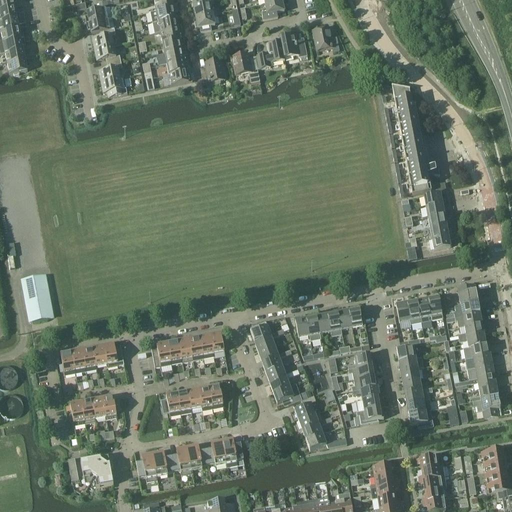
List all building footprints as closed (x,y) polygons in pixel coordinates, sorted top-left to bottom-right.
[(16,0),(0,0),(0,11),(15,9),(14,2),(17,2),(16,0)] [(172,0),(165,0),(155,2),(157,13),(178,9),(177,5),(174,6),(172,0)] [(192,0),(193,4),(192,4),(193,7),(194,7),(194,9),(211,5),(209,0),(192,0)] [(267,15),(262,16),(263,22),(278,19),(277,15),(284,13),(284,11),(285,10),(284,9),(282,2),(265,5),(267,15)] [(132,12),(138,10),(137,3),(130,5),(132,12)] [(194,10),(193,10),(194,13),(195,13),(196,19),(216,15),(216,12),(212,13),(211,5),(194,9),(194,10)] [(15,9),(0,11),(0,22),(25,18),(24,14),(19,15),(16,15),(15,9)] [(88,20),(85,21),(86,25),(113,20),(110,9),(87,14),(88,20)] [(151,14),(153,25),(176,20),(175,13),(179,12),(178,9),(157,13),(151,14)] [(197,24),(195,24),(196,29),(198,29),(198,30),(200,30),(201,35),(211,33),(212,32),(211,28),(215,27),(214,19),(217,18),(216,15),(196,19),(197,24)] [(25,18),(0,22),(0,33),(19,30),(19,26),(26,25),(25,18)] [(91,35),(101,33),(115,30),(113,20),(86,25),(87,29),(90,29),(91,35)] [(153,25),(154,32),(155,35),(161,34),(182,30),(182,26),(178,27),(176,20),(153,25)] [(0,33),(0,44),(24,40),(24,36),(21,36),(19,30),(0,33)] [(102,39),(92,41),(95,52),(114,48),(112,37),(116,37),(115,30),(101,33),(102,39)] [(184,41),(182,30),(161,34),(163,45),(184,41)] [(333,54),(340,53),(337,39),(331,40),(329,30),(313,33),(317,53),(332,50),(333,54)] [(295,37),(280,40),(280,44),(281,44),(284,60),(299,57),(299,59),(307,58),(304,43),(296,44),(295,37)] [(24,40),(0,44),(0,54),(0,56),(5,55),(24,51),(22,45),(30,43),(29,39),(24,40)] [(186,51),(186,48),(184,41),(163,45),(165,55),(186,51)] [(260,58),(255,59),(258,71),(270,69),(270,66),(285,63),(284,60),(281,44),(280,44),(266,47),(267,56),(259,57),(260,58)] [(116,58),(114,48),(95,52),(97,62),(106,60),(107,66),(121,63),(120,57),(116,58)] [(24,51),(5,55),(7,65),(29,61),(28,57),(25,58),(24,51)] [(188,62),(186,51),(165,55),(167,66),(188,62)] [(260,83),(258,71),(255,59),(249,60),(248,56),(233,59),(236,77),(249,74),(251,85),(260,83)] [(29,61),(7,65),(9,76),(13,76),(14,77),(14,78),(19,77),(20,76),(19,74),(28,73),(27,66),(29,65),(29,61)] [(167,66),(169,77),(190,72),(188,62),(167,66)] [(206,65),(207,72),(201,73),(204,92),(211,90),(211,88),(220,86),(221,84),(221,82),(225,81),(222,65),(221,62),(206,65)] [(99,73),(101,84),(121,80),(119,70),(122,69),(121,63),(107,66),(108,71),(99,73)] [(143,70),(146,81),(152,80),(150,69),(143,70)] [(190,72),(169,77),(171,88),(189,84),(193,83),(190,72)] [(126,90),(123,91),(121,80),(101,84),(103,95),(107,94),(108,100),(128,96),(126,90)] [(155,91),(154,86),(152,80),(146,81),(147,88),(148,92),(155,91)] [(392,88),(396,109),(412,107),(411,99),(409,91),(410,91),(392,88)] [(424,171),(412,107),(396,109),(412,197),(429,194),(425,176),(434,177),(440,177),(439,171),(438,166),(437,166),(438,169),(435,169),(424,171)] [(441,195),(424,198),(426,209),(443,206),(444,206),(443,199),(441,200),(441,195)] [(443,210),(443,206),(426,209),(428,220),(445,217),(446,216),(445,210),(443,210)] [(447,220),(445,221),(445,217),(428,220),(430,230),(447,227),(448,227),(447,220)] [(430,230),(432,241),(449,238),(450,238),(449,231),(447,231),(447,227),(430,230)] [(451,242),(449,242),(449,238),(432,241),(434,252),(451,249),(451,248),(452,248),(451,242)] [(409,245),(405,246),(406,251),(407,251),(409,260),(409,263),(417,261),(416,256),(414,249),(417,249),(416,244),(409,245)] [(46,277),(21,282),(29,325),(54,320),(46,277)] [(475,286),(457,290),(461,307),(478,304),(476,293),(475,286)] [(443,321),(439,299),(428,301),(432,323),(443,321)] [(422,325),(432,323),(428,301),(417,303),(422,325)] [(417,303),(407,305),(410,322),(409,322),(410,327),(422,325),(417,303)] [(454,315),(446,317),(447,321),(480,315),(478,304),(461,307),(455,308),(456,313),(454,315)] [(396,307),(399,324),(409,322),(410,322),(407,305),(396,307)] [(360,310),(349,312),(352,330),(363,328),(365,327),(364,320),(361,320),(360,310)] [(349,312),(338,314),(341,332),(352,330),(349,312)] [(338,314),(327,316),(331,334),(332,339),(342,337),(341,332),(338,314)] [(447,321),(446,321),(447,325),(456,323),(457,323),(459,330),(465,329),(482,325),(481,320),(480,315),(447,321)] [(327,316),(317,318),(320,336),(331,334),(327,316)] [(317,318),(306,320),(309,338),(310,343),(320,341),(319,336),(320,336),(317,318)] [(306,320),(295,322),(299,340),(309,338),(306,320)] [(262,326),(253,329),(251,331),(251,334),(255,344),(271,338),(272,340),(278,338),(276,334),(270,336),(269,333),(271,332),(269,328),(267,328),(266,324),(262,326)] [(466,335),(458,337),(459,341),(484,336),(482,325),(465,329),(466,335)] [(225,357),(221,335),(210,337),(214,359),(225,357)] [(484,336),(459,341),(459,345),(467,343),(469,349),(469,350),(488,346),(486,346),(484,336)] [(204,361),(214,359),(210,337),(200,339),(204,361)] [(441,337),(435,338),(436,342),(436,345),(444,344),(447,343),(446,338),(441,339),(441,337)] [(258,355),(275,348),(272,340),(271,338),(255,344),(258,355)] [(200,339),(189,341),(193,363),(204,361),(200,339)] [(193,363),(189,341),(178,343),(182,365),(193,363)] [(178,343),(168,345),(172,367),(182,365),(178,343)] [(172,367),(168,345),(157,347),(157,349),(151,350),(155,370),(172,367)] [(115,348),(114,346),(104,348),(107,366),(107,370),(124,367),(121,347),(115,348)] [(469,349),(463,351),(464,357),(465,361),(490,357),(488,346),(469,350),(469,349)] [(104,348),(93,350),(96,368),(97,368),(107,366),(104,348)] [(284,355),(278,357),(275,348),(258,355),(262,365),(279,358),(279,361),(285,358),(284,355)] [(414,349),(396,352),(399,363),(422,359),(420,348),(414,349)] [(345,349),(339,350),(340,352),(334,353),(335,357),(346,355),(345,349)] [(96,368),(93,350),(82,352),(86,374),(97,372),(97,368),(96,368)] [(82,352),(72,354),(76,376),(86,374),(82,352)] [(61,356),(65,378),(76,376),(72,354),(61,356)] [(348,368),(349,372),(374,367),(372,356),(354,360),(356,367),(348,368)] [(490,357),(465,361),(466,365),(474,364),(475,370),(475,371),(492,367),(490,357)] [(266,375),(282,369),(279,361),(279,358),(262,365),(266,375)] [(424,370),(422,359),(399,363),(400,374),(418,371),(424,370)] [(0,370),(0,381),(7,387),(17,374),(5,364),(0,370)] [(349,376),(352,375),(354,382),(376,378),(374,367),(349,372),(349,376)] [(475,370),(467,372),(468,379),(469,383),(494,378),(492,367),(475,371),(475,370)] [(291,375),(286,377),(282,369),(266,375),(270,385),(286,379),(287,381),(293,379),(291,375)] [(402,385),(420,381),(418,371),(400,374),(402,385)] [(378,389),(376,378),(354,382),(355,389),(352,389),(353,393),(378,389)] [(459,384),(455,385),(455,389),(467,387),(470,387),(478,385),(479,392),(496,389),(494,378),(469,383),(459,384)] [(286,379),(270,385),(273,395),(290,389),(287,381),(286,379)] [(422,392),(420,381),(402,385),(404,395),(428,391),(422,392)] [(220,387),(209,389),(213,412),(224,410),(220,387)] [(289,408),(301,403),(302,403),(296,387),(290,389),(273,395),(277,405),(287,402),(289,408)] [(209,389),(198,391),(202,410),(202,414),(213,412),(209,389)] [(362,402),(380,399),(378,389),(353,393),(353,397),(361,396),(362,402)] [(480,399),(472,400),(473,404),(498,399),(496,389),(479,392),(480,399)] [(428,391),(404,395),(406,406),(430,401),(428,395),(433,394),(432,390),(428,391)] [(198,391),(188,393),(191,412),(202,410),(198,391)] [(188,393),(177,395),(181,418),(192,416),(191,412),(188,393)] [(161,402),(164,417),(166,417),(170,416),(170,420),(181,418),(177,395),(166,397),(167,401),(161,402)] [(0,405),(0,412),(0,413),(2,417),(5,419),(9,421),(14,421),(18,419),(21,417),(23,413),(24,409),(23,405),(21,401),(18,398),(14,397),(9,397),(5,398),(2,401),(0,405)] [(117,420),(113,398),(102,400),(106,419),(106,423),(117,420)] [(303,409),(295,412),(299,422),(315,416),(319,414),(315,404),(316,404),(314,398),(302,403),(301,403),(303,409)] [(356,410),(357,414),(382,410),(380,399),(362,402),(364,409),(356,410)] [(498,399),(473,404),(474,408),(474,409),(477,409),(478,414),(483,413),(485,421),(491,420),(498,419),(497,411),(500,410),(498,399)] [(95,421),(106,419),(102,400),(92,402),(95,421)] [(432,412),(430,401),(406,406),(408,416),(432,412)] [(92,402),(81,404),(85,426),(96,424),(95,421),(92,402)] [(70,406),(74,429),(85,426),(81,404),(70,406)] [(379,422),(384,421),(382,410),(357,414),(357,418),(360,418),(362,428),(379,424),(379,422)] [(431,413),(432,412),(408,416),(410,427),(418,426),(419,432),(434,429),(431,413)] [(319,414),(315,416),(299,422),(303,432),(331,422),(331,420),(322,423),(319,414)] [(303,432),(306,442),(323,436),(320,428),(332,423),(331,422),(303,432)] [(177,430),(168,432),(169,439),(178,437),(177,430)] [(99,443),(106,441),(110,441),(109,434),(105,435),(105,433),(98,434),(99,443)] [(306,442),(310,453),(327,447),(328,451),(347,447),(346,441),(330,444),(327,434),(323,436),(306,442)] [(94,436),(87,438),(89,445),(96,443),(94,436)] [(234,443),(222,445),(226,466),(227,470),(238,468),(237,462),(243,461),(244,461),(241,444),(234,445),(234,443)] [(211,449),(206,450),(209,467),(215,466),(215,468),(226,466),(222,445),(211,447),(211,449)] [(199,449),(188,451),(192,473),(203,471),(202,469),(209,467),(206,450),(199,451),(199,449)] [(483,460),(484,464),(484,465),(506,461),(505,456),(504,456),(503,450),(481,454),(482,460),(483,460)] [(177,455),(171,457),(174,474),(180,473),(182,479),(192,477),(192,473),(188,451),(176,454),(177,455)] [(416,466),(420,466),(421,472),(443,468),(441,455),(436,456),(436,458),(416,462),(416,466)] [(164,456),(153,458),(157,479),(168,477),(168,475),(174,474),(171,457),(165,458),(164,456)] [(142,462),(136,463),(139,480),(146,479),(147,485),(158,483),(157,479),(153,458),(142,460),(142,462)] [(108,459),(81,464),(84,481),(84,480),(90,479),(92,477),(98,481),(96,483),(97,489),(114,486),(108,459)] [(485,470),(485,475),(506,472),(505,466),(507,466),(506,461),(484,465),(484,464),(483,464),(484,471),(485,470)] [(372,468),(374,479),(392,477),(391,470),(395,470),(394,465),(372,468)] [(445,479),(443,468),(421,472),(422,478),(418,479),(419,483),(445,479)] [(485,481),(486,481),(487,485),(487,486),(509,482),(508,477),(507,477),(506,472),(485,475),(484,475),(485,481)] [(370,487),(371,491),(397,487),(397,482),(393,483),(392,477),(374,479),(375,486),(370,487)] [(445,490),(446,490),(445,479),(419,483),(420,488),(424,487),(425,493),(445,490)] [(489,497),(496,496),(510,494),(509,488),(510,488),(509,482),(487,486),(487,485),(486,486),(487,492),(488,492),(489,497)] [(398,491),(397,487),(371,491),(373,501),(378,501),(395,498),(394,492),(398,491)] [(447,500),(445,490),(425,493),(426,499),(422,500),(423,504),(444,501),(447,500)] [(511,511),(511,493),(510,494),(496,496),(497,504),(502,503),(503,511),(511,511)] [(352,511),(350,495),(339,497),(341,511),(352,511)] [(341,511),(339,497),(338,497),(339,503),(329,504),(330,511),(341,511)] [(378,501),(379,511),(401,508),(400,503),(396,504),(395,498),(378,501)] [(224,501),(208,503),(208,511),(224,511),(235,510),(234,506),(225,507),(224,501)] [(427,511),(445,511),(446,511),(444,501),(423,504),(423,509),(427,508),(427,511)] [(296,504),(297,510),(297,511),(308,511),(307,503),(296,504)] [(307,503),(308,511),(319,511),(318,506),(308,508),(307,503)]
